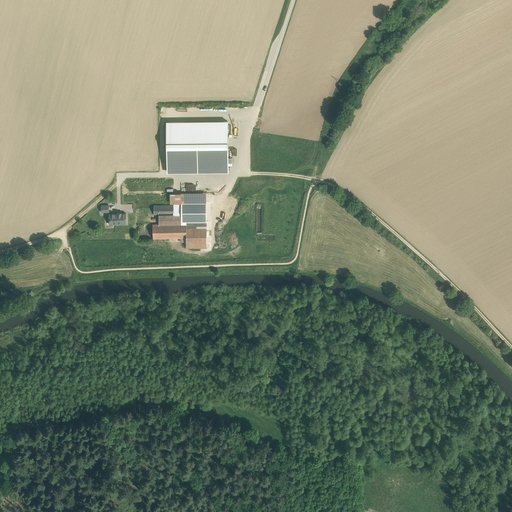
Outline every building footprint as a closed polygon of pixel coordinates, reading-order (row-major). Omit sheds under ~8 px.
[(228,141),(228,122),(185,123),(167,123),(167,142),(228,141)] [(167,142),(167,168),(228,167),(228,165),(232,165),(232,158),(228,158),(228,141),(167,142)] [(206,203),(206,193),(170,193),(170,203),(174,204),(181,203),(206,203)] [(174,204),(173,205),(154,205),(154,215),(158,214),(158,224),(153,224),(153,239),(180,238),(186,238),(186,243),(186,248),(207,248),(207,228),(186,228),(186,224),(186,222),(181,222),(181,203),(174,204)] [(206,203),(181,203),(181,222),(186,222),(206,222),(206,203)] [(117,213),(109,213),(109,224),(126,224),(126,213),(122,213),(117,213)]
